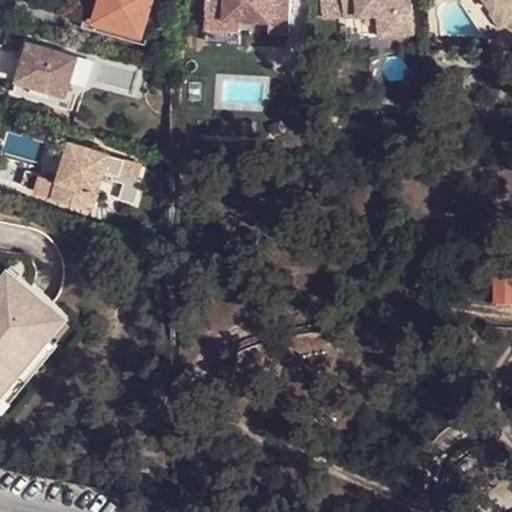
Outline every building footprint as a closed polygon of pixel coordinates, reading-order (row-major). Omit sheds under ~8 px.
[(149,0),(103,0),(97,19),(139,33),(142,25),(149,0)] [(208,0),(207,16),(226,17),(227,17),(272,19),(271,31),(291,32),(293,0),(208,0)] [(343,0),(348,25),(380,21),(384,46),(418,41),(412,0),(343,0)] [(511,0),(487,0),(498,13),(494,16),(505,31),(511,26),(511,0)] [(97,19),(77,13),(73,25),(144,47),(150,28),(142,25),(139,33),(97,19)] [(226,17),(207,16),(207,25),(225,27),(226,17)] [(87,61),(29,42),(12,95),(70,113),(87,61)] [(108,157),(51,139),(33,194),(91,213),(108,157)] [(511,274),(496,274),(489,273),(488,301),(495,301),(511,301),(511,274)] [(74,327),(27,291),(8,314),(4,309),(0,313),(0,422),(57,355),(53,353),(74,327)]
